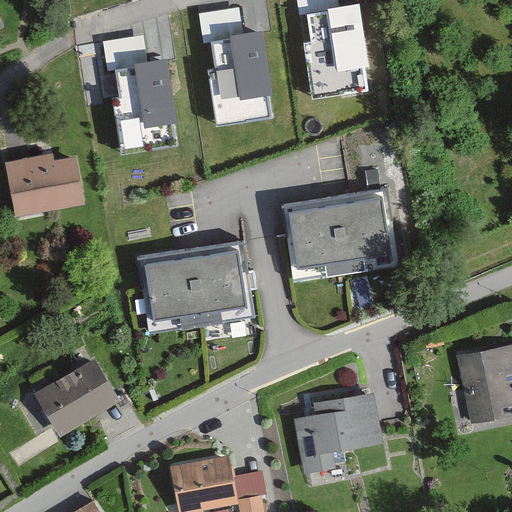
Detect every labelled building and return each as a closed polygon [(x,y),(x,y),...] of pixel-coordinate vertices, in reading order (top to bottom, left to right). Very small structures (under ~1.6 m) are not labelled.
[(338,0),(297,0),(312,96),(373,87),(360,0),(341,0),(339,0),(338,0)] [(239,5),(199,10),(216,125),(277,115),(264,26),(242,29),(239,5)] [(143,33),(103,39),(120,154),(181,144),(168,54),(146,58),(143,33)] [(51,161),(49,153),(3,161),(12,218),(83,206),(75,157),(51,161)] [(391,187),(284,202),(295,277),(402,261),(391,187)] [(244,238),(137,254),(148,328),(255,313),(244,238)] [(511,343),(454,356),(468,421),(511,411),(511,343)] [(117,403),(91,358),(29,393),(55,439),(117,403)] [(370,392),(310,403),(312,415),(291,419),(300,473),(333,467),(331,453),(380,444),(370,392)] [(201,511),(201,510),(235,505),(227,457),(169,466),(175,511),(201,511)] [(259,511),(257,498),(236,501),(238,511),(259,511)] [(96,511),(91,503),(75,511),(96,511)]
